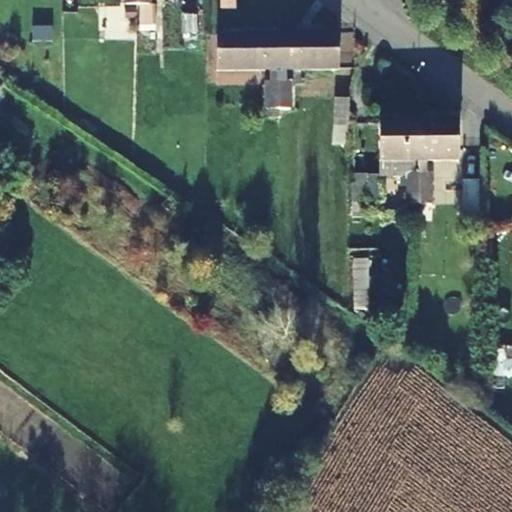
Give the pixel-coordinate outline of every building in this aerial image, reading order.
[(218,0),(219,10),(232,10),(232,0),(218,0)] [(192,37),(192,9),(178,9),(178,37),(192,37)] [(214,71),(276,71),(275,35),(214,36),(214,71)] [(276,111),(276,135),(290,135),(289,84),(289,72),(296,72),(337,71),(337,35),(275,35),(276,71),(276,83),(276,111)] [(276,111),(276,83),(264,83),(265,111),(276,111)] [(344,146),(344,101),(329,101),(329,146),(344,146)] [(415,124),(376,123),(376,175),(403,176),(403,207),(415,207),(415,176),(415,164),(415,124)] [(453,123),(415,124),(415,164),(454,163),(453,123)] [(426,176),(415,176),(415,207),(426,207),(426,176)] [(358,178),(344,178),(344,206),(358,206),(358,178)] [(474,183),(458,183),(458,223),(475,223),(474,183)] [(353,261),(354,311),(369,310),(368,260),(353,261)]
